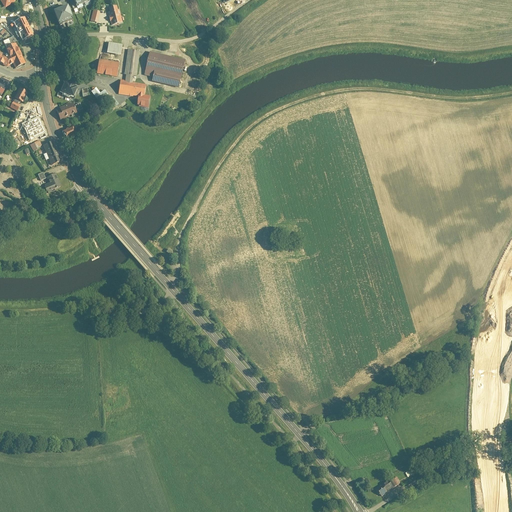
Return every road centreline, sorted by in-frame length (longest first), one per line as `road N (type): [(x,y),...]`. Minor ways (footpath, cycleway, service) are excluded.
road 1 (track): [(169,298),(180,234),(232,143),(265,115),(319,93),(511,93)]
road 2 (primary): [(357,511),(82,185)]
road 3 (unclassified): [(511,291),(493,351),(494,511)]
road 4 (residential): [(41,39),(86,32),(184,41),(248,0)]
road 5 (track): [(0,311),(83,307),(105,318),(151,311),(169,298)]
road 6 (track): [(371,511),(430,467),(480,456)]
